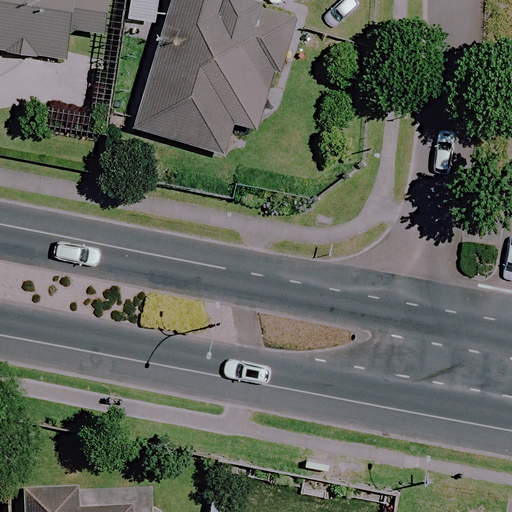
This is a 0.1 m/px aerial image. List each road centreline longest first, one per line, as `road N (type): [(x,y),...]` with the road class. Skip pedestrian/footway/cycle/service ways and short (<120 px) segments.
road 1 (secondary): [(0,244),(477,336)]
road 2 (secondary): [(463,408),(0,320)]
road 3 (tertiary): [(477,336),(419,270),(453,66),(455,0)]
